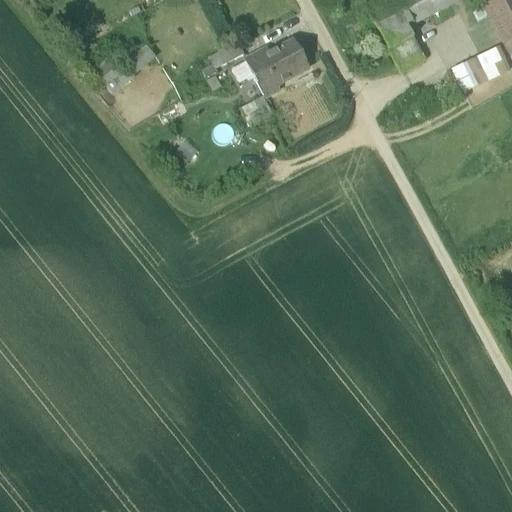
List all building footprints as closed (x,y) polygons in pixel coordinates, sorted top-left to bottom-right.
[(410,30),(393,0),(380,0),(361,10),(385,54),(414,39),(410,30)] [(464,1),(463,0),(393,0),(410,30),(464,1)] [(511,0),(479,0),(473,3),(505,64),(511,60),(511,0)] [(414,39),(385,54),(397,77),(427,62),(414,39)] [(311,75),(296,45),(249,67),(264,98),(311,75)] [(91,70),(109,95),(157,61),(146,46),(123,63),(115,53),(91,70)] [(511,266),(501,273),(511,292),(511,266)]
